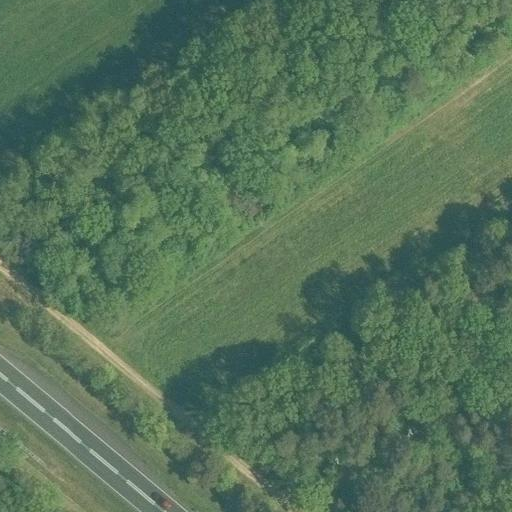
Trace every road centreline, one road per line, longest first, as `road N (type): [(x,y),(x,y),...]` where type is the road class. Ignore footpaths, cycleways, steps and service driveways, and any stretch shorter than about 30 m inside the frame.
road 1 (track): [(0,270),(296,511)]
road 2 (trunk): [(160,511),(0,378)]
